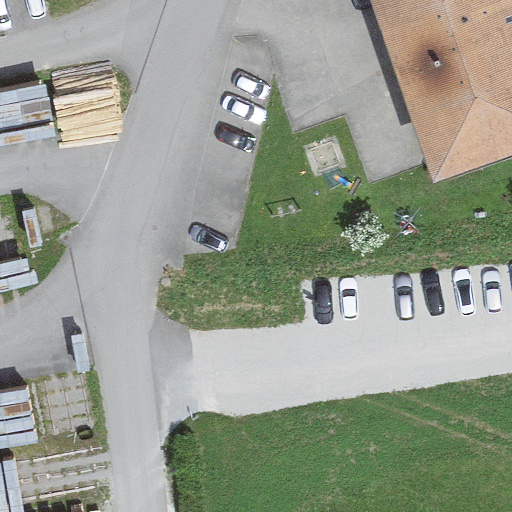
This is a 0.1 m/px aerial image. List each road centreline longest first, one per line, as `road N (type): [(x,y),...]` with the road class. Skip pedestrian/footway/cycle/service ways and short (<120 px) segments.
road 1 (residential): [(193,4),(120,217),(149,511)]
road 2 (residential): [(193,4),(0,57)]
